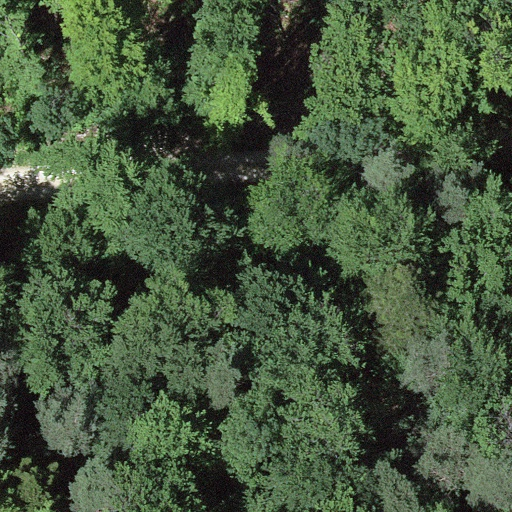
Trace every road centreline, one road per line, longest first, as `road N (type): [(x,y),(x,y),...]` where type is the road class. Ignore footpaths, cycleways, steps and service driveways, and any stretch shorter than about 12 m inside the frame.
road 1 (track): [(511,143),(0,188)]
road 2 (track): [(511,56),(216,128),(118,176)]
